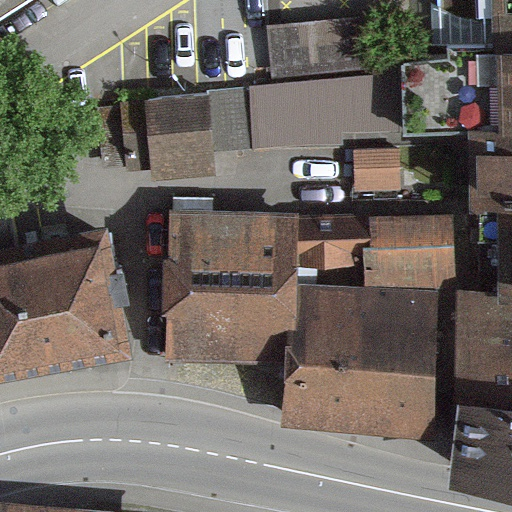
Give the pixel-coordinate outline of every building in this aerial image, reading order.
[(0,0),(0,13),(20,0),(0,0)] [(500,43),(442,44),(443,49),(501,48),(511,47),(511,0),(432,0),(433,15),(465,25),(500,27),(500,43)] [(267,76),(366,67),(362,19),(263,29),(267,76)] [(372,78),(378,129),(473,127),(511,125),(511,47),(501,48),(443,49),(443,54),(370,63),(372,76),(372,78)] [(207,138),(296,130),(378,129),(372,78),(372,76),(292,84),(293,87),(203,94),(207,138)] [(149,162),(208,157),(207,138),(203,94),(144,100),(144,104),(95,109),(100,159),(148,155),(149,162)] [(511,125),(473,127),(474,204),(511,202),(511,125)] [(379,149),(351,150),(351,169),(379,168),(379,149)] [(511,202),(474,204),(473,287),(511,288),(511,202)] [(165,218),(162,343),(289,347),(292,295),(293,253),(368,255),(367,269),(446,266),(445,217),(293,223),(165,218)] [(98,234),(0,251),(0,368),(119,347),(110,300),(122,297),(117,270),(105,273),(98,234)] [(468,400),(466,400),(465,401),(511,404),(511,288),(473,287),(468,400)] [(292,295),(289,347),(284,417),(427,429),(431,303),(428,303),(428,290),(406,289),(405,301),(292,295)] [(511,404),(465,401),(459,452),(457,469),(511,478),(511,404)]
